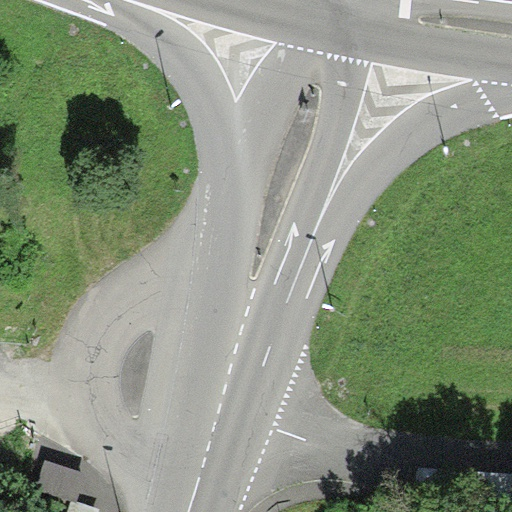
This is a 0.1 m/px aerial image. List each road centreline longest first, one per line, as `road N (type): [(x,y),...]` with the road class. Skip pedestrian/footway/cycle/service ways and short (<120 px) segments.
road 1 (secondary): [(246,316),(299,284),(366,174),(481,103)]
road 2 (secondary): [(246,316),(292,232),(335,101),(331,32)]
road 3 (unclassified): [(511,473),(328,449),(219,413)]
road 4 (primary): [(331,32),(511,61)]
road 5 (secondary): [(331,32),(288,82),(248,171)]
road 6 (secondary): [(162,40),(218,108),(248,171)]
road 7 (secondary): [(248,171),(246,316)]
road 8 (primary): [(196,0),(331,32)]
